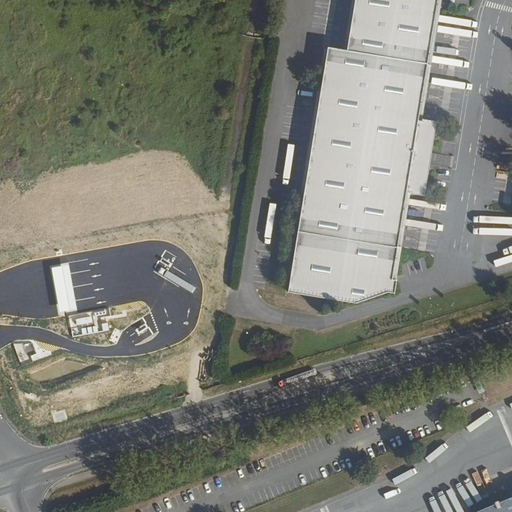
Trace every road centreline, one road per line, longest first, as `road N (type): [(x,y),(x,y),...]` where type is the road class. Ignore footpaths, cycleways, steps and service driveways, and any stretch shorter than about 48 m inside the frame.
road 1 (secondary): [(510,321),(10,462)]
road 2 (secondary): [(18,482),(389,371),(510,321)]
